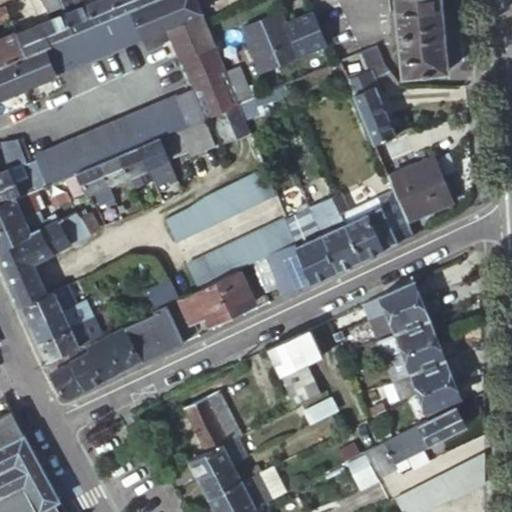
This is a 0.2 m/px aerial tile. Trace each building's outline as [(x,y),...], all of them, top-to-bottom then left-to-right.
[(56,0),(38,0),(45,12),(59,6),(56,0)] [(70,34),(94,24),(84,0),(56,0),(59,6),(61,12),(70,34)] [(117,14),(111,0),(92,0),(90,1),(89,0),(84,0),(94,24),(117,14)] [(128,9),(141,4),(138,0),(111,0),(117,14),(128,9)] [(226,70),(204,17),(196,0),(151,0),(141,4),(128,9),(139,36),(165,26),(179,58),(181,57),(193,87),(179,94),(190,122),(204,116),(213,112),(238,101),(237,97),(226,70)] [(394,0),(401,74),(448,70),(441,0),(394,0)] [(0,22),(8,19),(2,6),(0,6),(0,22)] [(0,97),(53,75),(52,72),(139,36),(128,9),(117,14),(94,24),(70,34),(47,43),(22,53),(0,62),(0,97)] [(284,22),(278,10),(240,28),(260,71),(298,53),(325,40),(311,9),(284,22)] [(47,43),(70,34),(61,12),(38,22),(47,43)] [(22,53),(47,43),(38,22),(14,32),(22,53)] [(0,62),(22,53),(14,32),(1,37),(0,37),(0,62)] [(367,69),(346,78),(373,142),(395,133),(382,103),(371,76),(388,69),(381,62),(374,43),(359,49),(367,69)] [(238,65),(226,70),(237,97),(249,92),(238,65)] [(290,90),(286,80),(263,90),(267,100),(290,90)] [(263,90),(238,101),(242,111),(267,100),(263,90)] [(190,122),(179,94),(132,113),(144,141),(160,135),(178,127),(179,126),(190,122)] [(242,111),(238,101),(213,112),(225,140),(250,130),(242,111)] [(144,141),(132,113),(35,155),(37,159),(47,182),(61,177),(78,170),(97,161),(118,152),(139,143),(144,141)] [(204,116),(190,122),(179,126),(192,155),(217,144),(204,116)] [(178,127),(160,135),(170,159),(188,151),(178,127)] [(384,160),(410,149),(404,134),(378,146),(384,160)] [(160,135),(144,141),(139,143),(154,179),(157,185),(177,176),(170,159),(160,135)] [(21,138),(16,139),(22,153),(27,151),(21,138)] [(20,162),(22,165),(27,163),(22,153),(16,139),(0,141),(0,142),(9,167),(20,162)] [(0,171),(9,167),(0,142),(0,171)] [(154,179),(139,143),(118,152),(128,176),(133,189),(154,179)] [(27,163),(32,161),(27,151),(22,153),(27,163)] [(128,176),(118,152),(97,161),(108,185),(128,176)] [(433,155),(387,175),(392,188),(406,220),(451,200),(433,155)] [(47,182),(37,159),(32,161),(27,163),(22,165),(32,189),(47,182)] [(108,185),(97,161),(78,170),(87,191),(88,193),(93,192),(108,185)] [(30,190),(32,189),(22,165),(20,162),(9,167),(0,171),(0,202),(15,197),(30,190)] [(273,194),(263,166),(207,197),(202,200),(164,217),(175,239),(273,194)] [(78,170),(61,177),(66,187),(72,198),(87,191),(78,170)] [(61,177),(47,182),(32,189),(30,190),(38,208),(58,199),(56,193),(66,187),(61,177)] [(108,185),(93,192),(100,208),(115,201),(108,185)] [(72,198),(66,187),(56,193),(58,199),(38,208),(46,227),(65,219),(64,218),(77,212),(72,198)] [(412,234),(406,220),(392,188),(376,196),(380,205),(344,223),(360,258),(412,234)] [(38,208),(30,190),(15,197),(22,214),(23,215),(38,208)] [(335,195),(326,199),(333,214),(341,210),(335,195)] [(380,205),(376,196),(334,216),(338,225),(344,223),(380,205)] [(15,197),(0,202),(0,223),(22,214),(15,197)] [(333,214),(326,199),(316,204),(328,230),(338,225),(334,216),(333,214)] [(333,271),(360,258),(344,223),(338,225),(328,230),(316,204),(305,209),(333,271)] [(46,227),(38,208),(23,215),(31,234),(42,229),(46,227)] [(305,209),(304,208),(281,219),(292,243),(310,282),(333,271),(305,209)] [(65,219),(46,227),(42,229),(52,253),(90,236),(83,221),(77,212),(64,218),(65,219)] [(22,214),(0,223),(0,246),(31,234),(23,215),(22,214)] [(83,221),(90,236),(100,231),(93,216),(83,221)] [(292,243),(281,219),(280,218),(186,262),(198,287),(236,269),(251,263),(263,257),(292,243)] [(31,234),(0,246),(0,261),(13,291),(38,279),(31,262),(52,253),(42,229),(31,234)] [(310,282),(292,243),(263,257),(277,286),(279,291),(281,295),(310,282)] [(263,257),(251,263),(264,292),(277,286),(263,257)] [(236,269),(198,287),(179,296),(190,320),(211,310),(215,319),(251,302),(236,269)] [(164,303),(176,297),(166,276),(144,287),(153,308),(164,303)] [(38,279),(13,291),(19,304),(44,293),(38,279)] [(72,299),(82,294),(76,279),(65,284),(72,299)] [(420,298),(413,279),(369,299),(371,304),(381,300),(385,311),(420,298)] [(53,289),(56,296),(65,292),(62,285),(53,289)] [(19,304),(27,324),(62,308),(56,296),(53,289),(44,293),(19,304)] [(84,297),(62,308),(69,324),(79,319),(92,314),(88,306),(84,297)] [(394,331),(428,318),(420,298),(385,311),(369,318),(376,335),(393,329),(394,331)] [(140,361),(182,342),(164,303),(153,308),(151,309),(152,312),(123,325),(138,357),(140,361)] [(27,324),(34,339),(69,324),(62,308),(27,324)] [(102,336),(94,318),(93,318),(92,314),(79,319),(69,324),(34,339),(43,360),(64,351),(78,344),(80,348),(89,344),(95,340),(102,336)] [(386,358),(402,352),(437,338),(428,318),(394,331),(395,334),(378,340),(386,358)] [(83,387),(138,357),(123,325),(102,336),(95,340),(89,344),(80,348),(78,344),(64,351),(83,387)] [(321,355),(308,327),(266,347),(279,374),(305,362),(321,355)] [(409,369),(410,372),(445,359),(437,338),(402,352),(386,358),(393,376),(409,369)] [(69,395),(83,387),(64,351),(43,360),(59,391),(69,395)] [(418,391),(453,378),(445,359),(410,372),(411,374),(397,379),(395,380),(402,397),(418,391)] [(290,401),(292,406),(319,392),(305,362),(279,374),(278,374),(290,401)] [(410,372),(409,369),(393,376),(395,380),(397,379),(411,374),(410,372)] [(421,417),(423,421),(454,405),(462,401),(453,378),(418,391),(427,414),(421,417)] [(232,437),(239,433),(218,390),(183,407),(204,451),(232,437)] [(308,423),(334,409),(328,396),(301,410),(308,423)] [(454,405),(423,421),(397,434),(375,445),(364,451),(377,475),(392,468),(390,464),(465,426),(454,405)] [(61,503),(14,415),(0,421),(0,511),(58,511),(56,506),(61,503)] [(187,459),(198,479),(229,463),(242,456),(232,437),(204,451),(187,459)] [(363,451),(346,460),(359,485),(375,476),(363,451)] [(451,497),(452,499),(484,482),(485,451),(439,473),(451,497)] [(198,479),(208,498),(239,481),(229,463),(198,479)] [(272,466),(256,473),(269,499),(285,491),(272,466)] [(242,511),(258,505),(269,499),(256,473),(239,481),(208,498),(215,511),(242,511)] [(420,511),(451,497),(439,473),(418,484),(394,496),(401,511),(420,511)]
